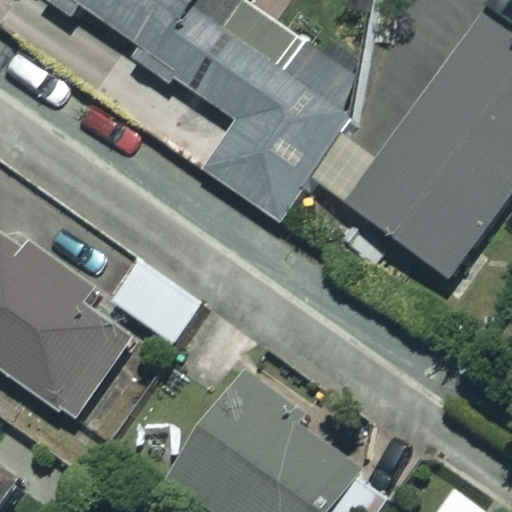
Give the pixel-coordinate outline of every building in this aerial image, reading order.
[(83,14),(142,57),(135,67),(176,97),(183,87),(240,129),(207,174),(280,228),(314,182),(449,282),(511,196),(511,43),(453,0),(393,0),(374,28),(343,5),(289,77),(229,32),(252,0),(44,0),(42,3),(74,26),(83,14)] [(106,295),(15,234),(0,255),(0,373),(79,427),(137,343),(94,313),(106,295)] [(204,306),(141,263),(113,305),(176,348),(204,306)] [(331,511),(361,471),(244,386),(173,484),(211,511),(331,511)] [(0,468),(0,511),(4,511),(24,486),(0,468)] [(481,511),(458,494),(444,511),(481,511)]
